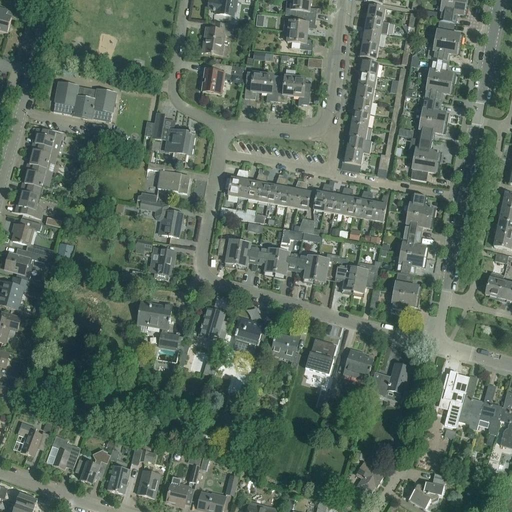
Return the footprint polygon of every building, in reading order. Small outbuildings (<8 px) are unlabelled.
[(237,0),(217,0),(218,3),(210,1),(208,11),(213,11),(213,12),(215,13),(215,12),(216,12),(215,15),(233,18),(235,3),(237,3),(237,0)] [(310,9),(311,4),(287,1),(286,11),(295,12),(295,18),(316,21),(317,10),(310,9)] [(466,18),(468,8),(443,3),(439,23),(454,26),(456,16),(466,18)] [(386,10),(369,7),(367,21),(383,24),(386,10)] [(0,9),(0,32),(7,35),(11,19),(6,18),(7,12),(0,9)] [(315,30),(316,21),(295,18),(294,23),(289,23),(285,23),(284,32),(288,33),(288,34),(307,36),(308,30),(315,30)] [(381,36),(383,24),(367,21),(364,33),(381,36)] [(452,35),(454,26),(439,23),(435,43),(461,47),(463,37),(452,35)] [(207,40),(205,54),(211,55),(211,56),(213,56),(213,55),(221,57),(224,36),(231,37),(233,28),(214,25),(213,31),(207,30),(205,40),(207,40)] [(415,43),(418,30),(413,29),(409,28),(406,41),(415,43)] [(379,49),(381,36),(364,33),(362,46),(379,49)] [(307,41),(307,36),(288,34),(287,43),(292,44),(291,50),(312,52),(314,42),(307,41)] [(413,55),(415,43),(406,41),(404,54),(409,55),(413,55)] [(459,57),(461,47),(435,43),(432,62),(447,65),(449,55),(459,57)] [(377,61),(379,49),(362,46),(360,59),(377,61)] [(419,60),(425,55),(422,51),(412,58),(419,60)] [(265,63),(266,55),(254,54),(253,61),(265,63)] [(273,64),(274,56),(266,55),(265,63),(273,64)] [(445,74),(447,65),(432,62),(429,76),(420,75),(419,80),(428,82),(454,87),(456,76),(445,74)] [(362,63),(360,76),(377,79),(379,66),(362,63)] [(204,85),(202,94),(221,97),(223,82),(230,83),(231,78),(244,80),(246,70),(213,65),(212,72),(206,71),(204,81),(206,82),(206,85),(204,85)] [(262,95),(264,76),(253,75),(253,80),(247,79),(244,100),(255,101),(256,94),(262,95)] [(277,103),(279,83),(273,82),(274,77),(264,76),(262,95),(267,95),(266,102),(277,103)] [(375,92),(377,79),(360,76),(358,89),(375,92)] [(293,98),(295,79),(285,78),(285,83),(279,83),(277,103),(287,104),(288,98),(293,98)] [(305,85),(306,80),(295,79),(293,98),(299,99),(298,106),(309,107),(311,86),(305,85)] [(452,97),(454,87),(428,82),(425,102),(440,105),(441,95),(452,97)] [(55,104),(53,114),(72,117),(92,121),(111,124),(113,115),(117,95),(97,91),(97,93),(91,91),(79,88),(58,84),(55,104)] [(372,104),(375,92),(358,89),(356,101),(372,104)] [(370,117),(372,104),(356,101),(353,114),(370,117)] [(438,114),(440,105),(425,102),(421,121),(447,126),(449,115),(438,114)] [(368,130),(370,117),(353,114),(351,127),(368,130)] [(157,116),(155,125),(153,139),(153,140),(161,142),(165,117),(157,116)] [(445,136),(447,126),(421,121),(418,141),(433,144),(434,134),(445,136)] [(153,139),(155,125),(147,124),(144,137),(153,139)] [(365,143),(368,130),(351,127),(349,139),(365,143)] [(99,128),(97,139),(109,140),(111,129),(99,128)] [(39,146),(37,152),(37,153),(57,158),(62,137),(37,130),(35,137),(37,137),(35,145),(39,146)] [(169,134),(172,135),(169,153),(178,155),(176,162),(186,163),(187,156),(190,157),(194,137),(195,137),(196,135),(190,134),(190,135),(169,131),(168,132),(169,132),(169,134)] [(371,144),(365,143),(349,139),(346,152),(363,155),(369,156),(371,144)] [(431,153),(433,144),(418,141),(414,161),(440,166),(442,155),(431,153)] [(55,166),(57,158),(37,153),(37,152),(31,151),(29,158),(32,158),(30,166),(33,167),(32,173),(32,174),(51,179),(53,174),(46,173),(48,164),(55,166)] [(361,167),(363,155),(346,152),(344,164),(361,167)] [(387,173),(390,160),(385,159),(382,158),(380,171),(387,173)] [(438,175),(440,166),(414,161),(411,180),(426,183),(427,173),(438,175)] [(174,175),(175,169),(149,164),(148,171),(161,173),(158,190),(187,195),(190,178),(174,175)] [(239,199),(244,172),(239,171),(236,180),(232,179),(231,181),(227,180),(225,191),(229,191),(228,197),(239,199)] [(49,188),(51,179),(32,174),(32,173),(26,172),(24,177),(27,178),(24,187),(22,187),(20,193),(40,198),(43,187),(49,188)] [(248,201),(251,183),(248,182),(248,173),(244,172),(239,199),(248,201)] [(258,203),(263,176),(259,175),(255,184),(251,183),(248,201),(258,203)] [(268,205),(271,187),(267,186),(268,177),(263,176),(258,203),(268,205)] [(278,207),(283,179),(278,179),(275,187),(271,187),(268,205),(278,207)] [(288,208),(291,190),(287,190),(287,180),(283,179),(278,207),(288,208)] [(297,210),(302,183),(298,182),(295,191),(291,190),(288,208),(297,210)] [(307,184),(302,183),(297,210),(307,212),(311,194),(307,193),(307,184)] [(324,213),(329,186),(324,185),(321,194),(317,193),(314,211),(324,213)] [(333,215),(337,197),(333,196),(333,187),(329,186),(324,213),(333,215)] [(343,217),(348,190),(344,189),(341,198),(337,197),(333,215),(343,217)] [(353,219),(356,201),(353,200),(353,191),(348,190),(343,217),(353,219)] [(38,206),(40,198),(20,193),(19,200),(21,200),(17,215),(41,221),(43,211),(38,206)] [(138,202),(142,202),(157,205),(158,196),(142,193),(142,196),(138,197),(138,202)] [(363,221),(368,193),(364,193),(360,201),(356,201),(353,219),(363,221)] [(373,222),(376,204),(372,204),(373,194),(368,193),(363,221),(373,222)] [(383,224),(388,197),(383,196),(380,205),(376,204),(373,222),(383,224)] [(425,208),(427,199),(412,196),(408,216),(434,221),(436,210),(425,208)] [(511,198),(505,197),(504,201),(503,201),(501,210),(511,212),(511,198)] [(142,202),(141,209),(155,212),(157,205),(142,202)] [(179,239),(183,215),(168,213),(169,207),(158,205),(156,218),(159,221),(164,222),(162,236),(169,237),(169,238),(171,239),(171,238),(179,239)] [(235,220),(236,212),(222,209),(220,218),(235,220)] [(511,225),(511,212),(501,210),(499,218),(500,218),(499,223),(511,225)] [(245,222),(246,216),(246,214),(236,212),(235,220),(245,222)] [(255,217),(254,223),(264,225),(265,217),(256,215),(255,217)] [(432,231),(434,221),(408,216),(405,236),(420,238),(421,229),(432,231)] [(17,227),(13,243),(30,247),(34,232),(40,233),(42,226),(21,220),(19,227),(17,227)] [(306,235),(309,222),(308,222),(303,220),(297,232),(306,235)] [(314,222),(309,222),(306,235),(313,236),(318,237),(320,231),(314,230),(314,222)] [(511,238),(511,225),(499,223),(498,226),(497,226),(495,235),(511,238)] [(291,231),(284,230),(282,241),(289,242),(291,231)] [(361,232),(352,230),(350,239),(359,240),(361,232)] [(511,238),(495,235),(494,244),(495,244),(494,248),(511,251),(511,238)] [(418,248),(420,238),(405,236),(401,255),(427,260),(429,249),(418,248)] [(216,240),(215,249),(219,250),(218,256),(227,257),(226,268),(236,270),(240,244),(221,241),(216,240)] [(138,242),(137,248),(151,251),(152,245),(138,242)] [(257,262),(260,250),(260,248),(240,244),(236,270),(246,272),(248,261),(257,262)] [(62,263),(75,265),(77,249),(64,247),(62,263)] [(275,279),(279,253),(260,250),(257,262),(257,265),(266,266),(264,277),(275,279)] [(174,265),(176,254),(160,251),(155,274),(154,280),(168,283),(169,277),(170,277),(172,265),(174,265)] [(9,254),(5,270),(18,274),(17,275),(25,277),(30,260),(44,265),(46,258),(26,253),(24,258),(9,254)] [(297,272),(299,257),(279,253),(275,279),(285,281),(287,270),(297,272)] [(327,255),(327,262),(319,260),(315,286),(324,287),(326,277),(336,278),(338,267),(340,257),(327,255)] [(425,270),(427,260),(401,255),(398,275),(412,278),(414,268),(425,270)] [(507,265),(509,257),(496,255),(495,263),(507,265)] [(315,286),(319,260),(299,257),(297,272),(306,273),(304,284),(315,286)] [(359,264),(358,271),(353,297),(363,298),(365,288),(374,289),(374,290),(379,264),(375,263),(374,267),(359,264)] [(353,297),(358,271),(338,267),(336,278),(335,283),(335,282),(344,284),(343,295),(353,297)] [(498,301),(503,283),(504,278),(491,274),(485,296),(489,297),(489,298),(498,301)] [(411,287),(412,278),(398,275),(394,295),(420,299),(421,289),(411,287)] [(1,283),(0,288),(0,306),(18,312),(23,292),(27,293),(29,284),(14,279),(12,286),(1,283)] [(511,303),(511,300),(511,285),(503,283),(498,301),(506,303),(506,302),(511,303)] [(418,309),(420,299),(394,295),(392,305),(393,305),(393,307),(392,307),(390,314),(408,318),(409,310),(408,310),(409,308),(418,309)] [(169,324),(170,325),(171,322),(170,322),(172,307),(163,305),(162,312),(151,310),(152,308),(151,308),(151,305),(141,303),(136,332),(146,334),(147,328),(162,331),(159,349),(183,353),(186,339),(167,336),(169,324)] [(220,332),(225,315),(207,310),(199,338),(189,336),(189,340),(198,342),(199,339),(208,341),(209,338),(217,341),(216,350),(215,355),(210,354),(203,375),(214,378),(227,334),(220,332)] [(0,344),(6,346),(10,331),(17,333),(21,319),(2,314),(0,320),(0,344)] [(233,348),(232,352),(247,356),(246,362),(258,366),(264,346),(263,346),(268,328),(257,325),(243,321),(242,322),(241,321),(238,332),(237,332),(235,338),(236,338),(233,348)] [(294,355),(300,337),(292,335),(290,340),(277,336),(275,343),(274,342),(273,344),(274,344),(271,356),(293,363),(290,371),(296,373),(301,357),(294,355)] [(310,355),(306,371),(329,377),(334,361),(332,361),(336,348),(315,341),(311,355),(310,355)] [(0,367),(6,369),(10,355),(0,352),(0,367)] [(370,373),(371,371),(370,370),(373,361),(360,357),(361,355),(351,352),(344,376),(366,382),(369,373),(370,373)] [(375,374),(369,395),(385,400),(388,392),(403,397),(411,369),(395,365),(391,379),(375,374)] [(446,391),(443,401),(451,403),(445,427),(456,430),(458,423),(465,395),(469,380),(458,377),(458,375),(451,373),(447,385),(445,384),(443,391),(446,391)] [(465,395),(458,423),(469,426),(469,430),(476,432),(479,422),(483,404),(470,401),(471,398),(472,398),(473,397),(472,397),(477,380),(470,378),(469,380),(465,395)] [(335,399),(339,383),(333,381),(328,397),(335,399)] [(0,395),(7,397),(9,389),(0,386),(0,395)] [(500,422),(503,409),(489,406),(490,403),(492,403),(492,402),(495,389),(488,387),(483,404),(479,422),(489,425),(488,435),(495,437),(500,422)] [(324,410),(328,395),(322,393),(317,408),(324,410)] [(230,394),(228,402),(231,403),(229,408),(235,410),(237,404),(243,406),(245,398),(230,394)] [(511,450),(511,413),(508,413),(509,410),(511,410),(511,409),(511,404),(511,395),(507,394),(503,409),(500,422),(508,424),(508,431),(506,431),(505,432),(503,434),(500,448),(511,450)] [(228,429),(234,429),(238,424),(238,418),(234,414),(228,414),(224,418),(224,424),(228,429)] [(53,427),(46,424),(43,432),(50,434),(53,427)] [(17,452),(17,453),(28,457),(29,456),(34,458),(38,448),(44,451),(43,452),(44,453),(50,436),(43,434),(42,436),(21,428),(18,436),(27,439),(21,454),(17,452)] [(56,438),(52,448),(59,451),(53,466),(65,471),(67,467),(73,469),(73,471),(81,450),(67,445),(68,442),(56,438)] [(135,450),(131,465),(139,467),(140,463),(142,452),(142,451),(135,450)] [(79,461),(75,474),(83,476),(81,482),(93,487),(97,477),(103,479),(108,466),(111,457),(107,456),(108,454),(104,453),(103,451),(93,456),(97,465),(96,467),(79,461)] [(142,452),(140,463),(148,465),(148,463),(154,464),(156,456),(153,455),(142,452)] [(385,477),(372,469),(376,462),(369,458),(365,464),(364,464),(357,476),(363,480),(358,488),(370,495),(375,488),(377,489),(385,477)] [(200,471),(207,473),(210,462),(203,460),(200,471)] [(193,466),(189,483),(196,485),(197,480),(199,475),(200,468),(193,466)] [(114,468),(108,492),(124,496),(130,472),(114,468)] [(143,473),(137,496),(155,500),(161,477),(143,473)] [(446,478),(435,475),(432,486),(426,485),(424,492),(421,491),(421,490),(421,489),(421,488),(420,488),(419,487),(418,487),(417,488),(416,489),(416,490),(409,502),(426,511),(431,503),(433,504),(438,502),(439,498),(442,499),(444,489),(444,488),(446,478)] [(492,476),(488,486),(498,489),(502,479),(492,476)] [(226,496),(234,498),(239,479),(231,477),(226,496)] [(172,478),(167,503),(177,506),(178,505),(182,506),(181,507),(184,507),(189,489),(180,486),(181,480),(172,478)] [(201,494),(197,511),(202,511),(222,511),(226,500),(201,494)] [(291,494),(287,509),(293,511),(297,496),(291,494)] [(32,511),(33,511),(37,502),(21,495),(17,506),(32,511)] [(316,511),(325,511),(327,505),(319,503),(316,511)]
